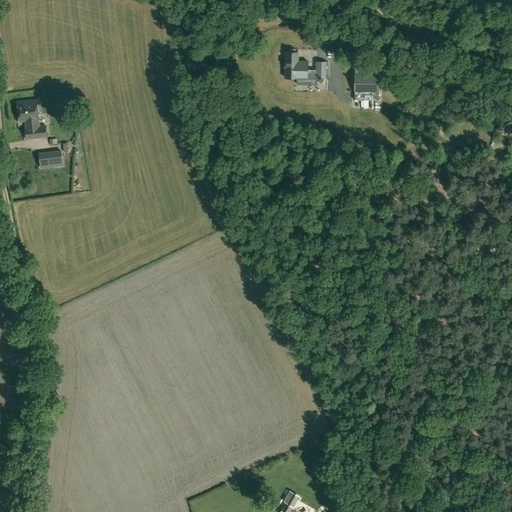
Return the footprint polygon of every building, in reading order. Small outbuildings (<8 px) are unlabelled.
[(287,52),(286,78),(297,78),(297,84),(316,84),(316,79),(316,69),(308,69),(308,62),(298,62),(298,53),(287,52)] [(316,69),(316,79),(327,78),(327,62),(316,62),(316,69)] [(354,91),(354,100),(378,100),(378,92),(378,88),(382,88),(382,80),(379,80),(379,75),(378,75),(378,72),(354,72),(354,91)] [(303,87),(303,98),(323,98),(323,87),(303,87)] [(40,126),(39,120),(40,120),(37,100),(17,103),(20,122),(26,121),(27,128),(26,129),(27,139),(47,136),(45,126),(40,126)] [(61,151),(38,154),(40,168),(63,165),(61,151)] [(286,503),(282,511),(289,511),(292,506),(286,503)]
